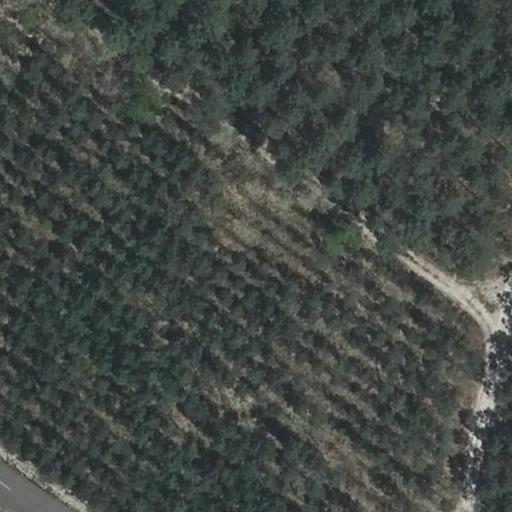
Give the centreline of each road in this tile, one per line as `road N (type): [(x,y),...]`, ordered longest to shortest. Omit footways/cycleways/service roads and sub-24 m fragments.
road 1 (track): [(48,0),(214,110),(503,323)]
road 2 (track): [(456,511),(511,288)]
